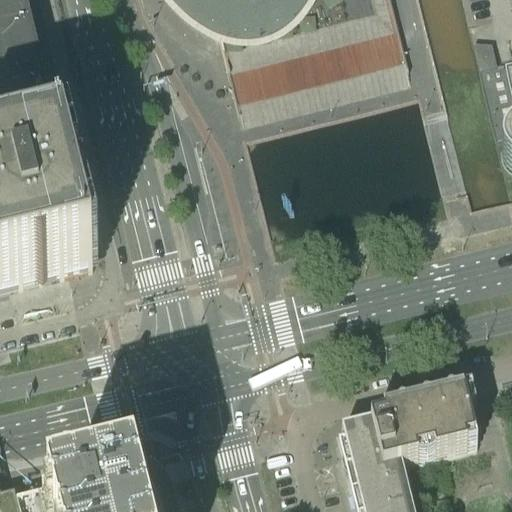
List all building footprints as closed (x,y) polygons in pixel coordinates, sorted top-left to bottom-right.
[(0,0),(0,511),(16,511),(16,508),(14,502),(1,505),(0,501),(0,126),(41,117),(51,114),(46,94),(47,94),(46,92),(39,63),(39,61),(38,62),(31,33),(31,31),(23,3),(24,3),(23,1),(22,0),(0,0)] [(408,77),(388,0),(162,0),(166,4),(170,10),(175,16),(182,23),(186,27),(190,31),(195,34),(199,38),(204,41),(209,44),(214,46),(220,49),(238,120),(408,77)] [(491,51),(473,50),(479,76),(496,148),(505,146),(504,148),(503,150),(502,152),(501,155),(501,157),(501,160),(501,162),(501,165),(502,167),(503,169),(504,170),(505,172),(506,173),(507,175),(508,176),(509,177),(511,178),(511,179),(511,66),(511,67),(502,69),(501,70),(496,71),(491,51)] [(0,299),(91,276),(62,160),(0,174),(0,299)] [(404,511),(399,490),(404,488),(401,474),(418,470),(420,471),(422,471),(424,471),(426,471),(428,470),(430,470),(431,469),(433,467),(435,466),(476,456),(464,407),(352,435),(341,438),(344,449),(338,451),(342,468),(348,466),(352,483),(346,485),(353,511),(404,511)] [(141,511),(134,479),(16,508),(16,511),(141,511)]
